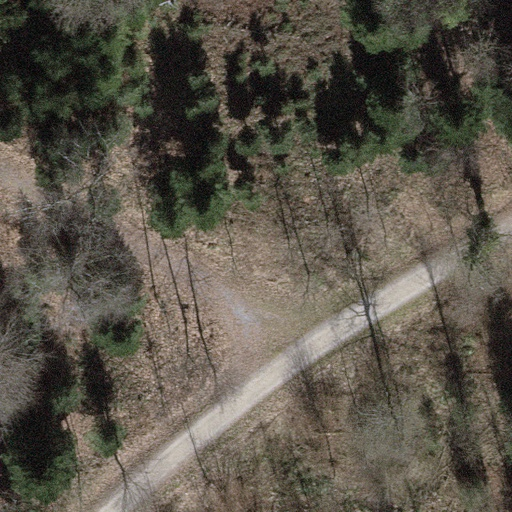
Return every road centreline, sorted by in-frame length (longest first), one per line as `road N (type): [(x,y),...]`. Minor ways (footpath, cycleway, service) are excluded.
road 1 (track): [(116,511),(262,382),(511,228)]
road 2 (track): [(0,179),(238,306),(262,382)]
